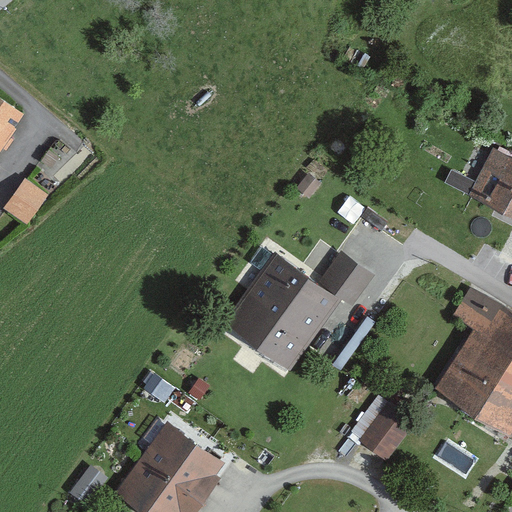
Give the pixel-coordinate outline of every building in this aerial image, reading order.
[(0,95),(0,140),(21,109),(0,95)] [(56,140),(40,161),(55,172),(70,151),(56,140)] [(511,160),(491,151),(470,196),(511,214),(511,160)] [(19,180),(3,206),(30,223),(46,197),(19,180)] [(271,254),(220,322),(287,371),(341,299),(349,305),(372,275),(337,250),(312,284),(271,254)] [(464,331),(431,385),(511,435),(511,434),(511,320),(465,291),(446,321),(464,331)] [(407,422),(381,405),(355,444),(381,461),(407,422)] [(163,423),(111,492),(137,511),(191,511),(225,469),(163,423)]
